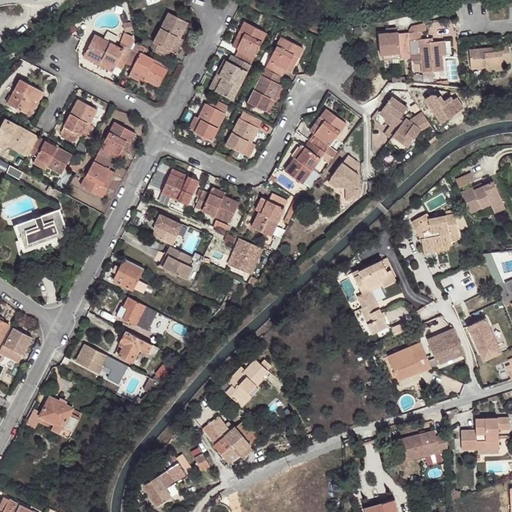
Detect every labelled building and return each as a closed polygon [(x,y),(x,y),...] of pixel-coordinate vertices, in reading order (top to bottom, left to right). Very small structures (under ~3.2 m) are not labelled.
[(18,7),(13,11),(12,12),(22,25),(28,20),(18,7)] [(169,12),(150,49),(167,58),(170,51),(178,36),(180,38),(188,22),(169,12)] [(238,50),(235,56),(250,64),(267,33),(245,21),(240,31),(245,33),(237,50),(238,50)] [(240,31),(232,47),(237,50),(245,33),(240,31)] [(420,55),(422,73),(444,71),(442,55),(447,55),(446,41),(433,42),(421,43),(421,39),(420,31),(418,31),(411,32),(409,32),(411,56),(420,55)] [(399,32),(378,34),(380,55),(383,55),(401,53),(401,58),(411,57),(411,56),(409,32),(399,33),(399,32)] [(95,35),(85,54),(101,62),(102,59),(116,66),(123,69),(135,44),(133,36),(125,33),(121,43),(119,47),(95,35)] [(178,36),(170,51),(177,54),(184,40),(180,38),(178,36)] [(281,37),(265,68),(282,77),(286,70),(294,55),(299,57),(303,48),(281,37)] [(137,42),(125,65),(132,68),(132,69),(146,77),(144,79),(159,87),(169,67),(143,53),(146,47),(137,42)] [(485,48),(469,50),(471,70),(486,68),(486,72),(505,71),(504,62),(510,61),(509,45),(501,46),(502,51),(495,51),(485,52),(485,48)] [(102,59),(101,62),(85,54),(83,58),(112,72),(116,66),(102,59)] [(223,78),(216,92),(232,100),(250,64),(235,56),(232,55),(229,61),(227,61),(220,76),(223,78)] [(294,55),(286,70),(291,72),(299,57),(294,55)] [(216,74),(220,76),(227,61),(224,58),(216,74)] [(262,75),(248,102),(265,110),(271,99),(274,100),(281,85),(279,84),(283,77),(282,77),(265,68),(262,75)] [(132,69),(128,76),(143,83),(144,79),(146,77),(132,69)] [(216,74),(209,88),(216,92),(223,78),(220,76),(216,74)] [(20,79),(7,104),(27,114),(34,99),(38,101),(44,91),(20,79)] [(281,85),(274,100),(277,102),(285,86),(281,85)] [(432,94),(426,99),(442,123),(464,108),(457,97),(453,100),(451,96),(444,101),(441,103),(438,98),(436,95),(432,94)] [(388,128),(395,133),(404,121),(400,118),(408,107),(392,95),(379,113),(386,119),(385,122),(390,126),(388,128)] [(38,101),(34,99),(27,114),(31,116),(38,101)] [(79,99),(61,133),(76,141),(79,134),(81,135),(87,123),(89,124),(97,109),(79,99)] [(195,132),(212,141),(226,113),(225,113),(228,106),(214,99),(211,106),(206,103),(199,118),(202,119),(195,132)] [(274,100),(271,99),(265,110),(271,114),(277,102),(274,100)] [(335,138),(340,132),(346,123),(326,109),(320,117),(325,121),(314,135),(315,135),(311,142),(325,152),(330,146),(335,138)] [(395,133),(392,136),(408,148),(421,130),(422,130),(431,124),(422,111),(409,120),(406,118),(404,121),(395,133)] [(243,112),(226,145),(243,154),(249,141),(252,142),(259,128),(255,126),(259,119),(243,112)] [(188,129),(195,132),(202,119),(199,118),(195,116),(188,129)] [(309,131),(314,135),(325,121),(320,117),(309,131)] [(5,119),(0,127),(0,137),(8,142),(7,144),(29,156),(30,153),(39,137),(5,119)] [(115,122),(98,154),(113,162),(116,156),(118,157),(127,141),(130,143),(136,133),(115,122)] [(89,124),(87,123),(81,135),(87,138),(94,126),(89,124)] [(392,136),(388,142),(402,152),(408,148),(392,136)] [(0,145),(5,148),(7,144),(8,142),(0,137),(0,145)] [(39,137),(30,153),(37,157),(48,163),(47,166),(62,174),(72,155),(39,137)] [(118,157),(122,159),(130,143),(127,141),(118,157)] [(252,142),(249,141),(243,154),(248,157),(255,144),(252,142)] [(294,157),(284,170),(303,184),(321,158),(325,152),(311,142),(307,148),(305,147),(297,158),(294,157)] [(337,152),(330,146),(325,152),(333,158),(337,152)] [(325,152),(321,158),(329,163),(333,158),(325,152)] [(98,154),(81,186),(102,197),(107,187),(103,185),(111,169),(110,169),(113,163),(113,162),(98,154)] [(348,154),(332,177),(345,187),(345,201),(354,200),(358,196),(358,174),(355,172),(359,167),(358,162),(348,154)] [(37,157),(33,163),(45,170),(47,166),(48,163),(37,157)] [(0,168),(7,172),(10,165),(0,159),(0,168)] [(10,165),(7,172),(20,179),(24,172),(21,171),(10,165)] [(103,185),(107,187),(116,171),(111,169),(103,185)] [(186,179),(188,176),(172,169),(170,173),(186,179)] [(456,179),(459,187),(474,180),(471,172),(456,179)] [(170,173),(162,193),(189,205),(199,180),(188,176),(186,179),(170,173)] [(335,187),(345,187),(332,177),(328,182),(335,187)] [(477,184),(461,191),(470,212),(491,203),(493,208),(504,203),(494,180),(483,185),(484,187),(479,189),(477,184)] [(222,198),(224,195),(225,192),(213,186),(210,193),(222,198)] [(203,190),(195,208),(231,223),(239,202),(224,195),(222,198),(210,193),(203,190)] [(259,211),(252,227),(272,236),(285,208),(284,208),(288,200),(272,192),(269,200),(268,200),(261,213),(259,211)] [(261,213),(268,200),(261,197),(255,210),(259,211),(261,213)] [(504,203),(493,208),(495,212),(506,207),(504,203)] [(283,221),(289,224),(293,212),(297,208),(291,205),(283,221)] [(15,225),(23,249),(55,238),(56,241),(69,236),(60,210),(15,225)] [(412,222),(421,238),(424,254),(425,256),(428,258),(433,257),(436,255),(435,252),(452,249),(451,241),(459,239),(455,214),(454,214),(453,210),(445,211),(446,215),(429,218),(427,213),(412,221),(412,222)] [(157,225),(152,236),(172,245),(182,224),(160,214),(155,224),(157,225)] [(270,247),(276,250),(281,238),(274,235),(272,240),(273,240),(270,247)] [(19,251),(21,259),(58,245),(56,241),(55,238),(23,249),(19,251)] [(234,252),(238,253),(232,267),(252,276),(264,250),(240,239),(234,252)] [(169,255),(163,267),(187,279),(193,267),(188,265),(192,256),(171,245),(167,254),(169,255)] [(484,252),(493,283),(501,281),(492,250),(484,252)] [(167,254),(161,266),(163,267),(169,255),(167,254)] [(125,258),(125,259),(120,268),(116,265),(113,271),(117,273),(114,280),(133,290),(133,288),(143,293),(148,284),(138,279),(143,268),(144,268),(125,258)] [(390,269),(385,258),(381,260),(386,271),(390,269)] [(395,281),(390,269),(386,271),(381,260),(359,270),(358,269),(352,272),(362,293),(357,295),(362,306),(375,300),(370,290),(382,284),(383,286),(395,281)] [(250,281),(248,284),(255,287),(259,279),(254,277),(250,281)] [(511,279),(497,286),(506,305),(511,302),(511,279)] [(228,292),(237,297),(242,287),(233,283),(228,292)] [(117,315),(123,318),(127,320),(126,322),(129,323),(130,321),(148,331),(158,312),(129,297),(124,306),(122,305),(117,315)] [(362,306),(360,307),(372,333),(387,326),(375,300),(362,306)] [(207,326),(200,334),(205,337),(219,321),(213,316),(205,324),(207,326)] [(469,325),(467,326),(480,354),(498,345),(495,339),(500,336),(498,333),(494,335),(486,318),(474,323),(469,325)] [(0,320),(0,341),(9,325),(0,320)] [(395,335),(409,329),(406,321),(391,327),(395,335)] [(2,345),(0,350),(0,363),(5,354),(17,360),(19,356),(21,358),(24,352),(31,339),(32,337),(25,333),(21,331),(14,327),(4,346),(2,345)] [(465,354),(454,328),(427,339),(436,360),(438,359),(440,364),(465,354)] [(125,343),(119,356),(132,363),(139,349),(154,357),(159,348),(127,331),(121,341),(125,343)] [(193,349),(205,337),(200,334),(190,345),(193,349)] [(33,340),(31,339),(24,352),(27,353),(33,340)] [(399,380),(431,367),(420,342),(388,355),(399,380)] [(86,344),(77,362),(99,373),(103,365),(104,363),(108,356),(86,344)] [(498,345),(480,354),(483,361),(502,352),(498,345)] [(127,366),(108,356),(103,365),(112,370),(108,378),(118,383),(127,366)] [(241,366),(227,382),(232,386),(226,392),(242,406),(252,396),(249,393),(243,388),(251,380),(257,385),(263,378),(262,376),(267,370),(255,359),(245,370),(241,366)] [(155,375),(160,380),(173,368),(170,365),(166,362),(155,375)] [(271,373),(267,370),(262,376),(263,378),(265,379),(271,373)] [(158,383),(147,379),(145,390),(150,393),(158,383)] [(243,388),(249,393),(257,385),(251,380),(243,388)] [(144,398),(139,393),(131,402),(137,405),(144,398)] [(51,396),(40,415),(54,423),(64,428),(61,434),(69,438),(82,413),(51,396)] [(203,428),(215,444),(224,436),(231,431),(219,416),(203,428)] [(499,445),(499,429),(510,428),(509,417),(475,418),(476,430),(461,430),(462,449),(477,448),(477,446),(499,445)] [(231,431),(224,436),(239,453),(250,445),(259,437),(244,420),(231,431)] [(54,423),(51,429),(61,434),(64,428),(54,423)] [(434,430),(399,439),(404,461),(448,450),(447,434),(436,436),(434,430)] [(215,444),(214,445),(228,462),(239,453),(224,436),(215,444)] [(195,458),(203,453),(195,439),(188,443),(195,458)] [(250,445),(239,453),(242,457),(253,448),(250,445)] [(167,469),(175,483),(187,475),(186,473),(192,469),(182,454),(176,458),(172,451),(160,459),(161,460),(164,465),(167,469)] [(210,465),(203,453),(195,458),(201,469),(210,465)] [(155,477),(143,484),(157,505),(179,491),(174,483),(175,483),(167,469),(162,472),(159,468),(152,472),(155,477)] [(450,489),(450,500),(461,496),(461,492),(455,492),(455,489),(450,489)] [(386,502),(364,508),(365,511),(398,511),(394,495),(385,498),(386,502)] [(0,505),(0,508),(3,510),(2,511),(34,511),(20,505),(19,506),(9,500),(9,499),(5,497),(0,505)]
